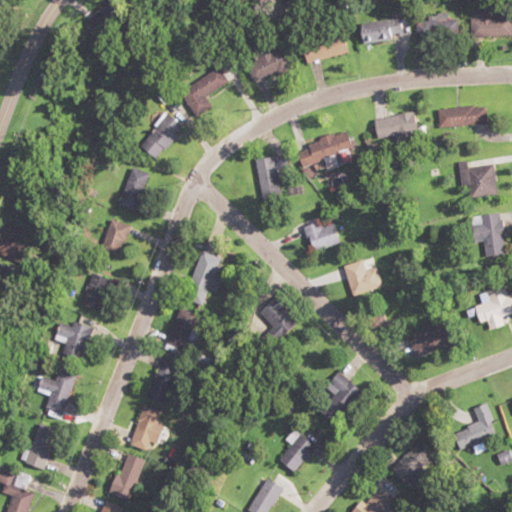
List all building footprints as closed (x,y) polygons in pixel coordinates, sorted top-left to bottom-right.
[(491,11),(478,11),(478,18),(469,18),(469,36),(511,36),(511,17),(491,17),(491,11)] [(416,16),(416,38),(457,38),(457,16),(416,16)] [(400,19),(356,22),(358,43),(401,40),(400,19)] [(347,53),(342,33),(300,42),(304,63),(347,53)] [(292,70),(286,49),(271,53),(268,44),(251,49),(255,62),(246,64),(251,82),(292,70)] [(208,107),(202,98),(226,82),(217,68),(179,94),(194,117),(208,107)] [(438,128),(487,124),(485,105),(436,110),(438,128)] [(416,134),(413,113),(373,119),(376,140),(416,134)] [(139,147),(153,160),(182,127),(168,114),(139,147)] [(332,158),(333,159),(352,152),(345,131),(295,150),(302,169),(332,158)] [(255,160),(261,203),(281,200),(276,168),(283,167),(281,156),(255,160)] [(468,199),(495,195),(491,165),(467,168),(466,162),(457,163),(460,189),(466,188),(468,199)] [(117,203),(134,210),(149,174),(131,167),(117,203)] [(472,243),(482,242),(482,258),(501,257),(498,214),(470,216),(472,243)] [(97,249),(116,258),(130,228),(111,219),(97,249)] [(322,228),(320,221),(301,227),(310,252),(339,243),(333,224),(322,228)] [(220,259),(199,251),(181,299),(200,306),(206,290),(214,293),(219,280),(213,277),(220,259)] [(374,268),(366,272),(361,260),(341,268),(353,296),(381,284),(374,268)] [(0,294),(10,266),(0,262),(0,294)] [(80,306),(101,312),(111,283),(89,276),(80,306)] [(511,293),(507,295),(505,287),(479,293),(482,305),(474,307),(478,324),(485,322),(487,330),(501,327),(498,317),(511,313),(511,293)] [(270,340),(292,326),(276,298),(257,309),(269,330),(265,332),(270,340)] [(195,314),(177,308),(163,349),(180,355),(195,314)] [(370,319),(375,333),(389,329),(384,314),(370,319)] [(60,322),(54,340),(65,344),(61,355),(80,361),(91,329),(72,322),(70,326),(60,322)] [(405,333),(413,355),(443,344),(435,322),(405,333)] [(176,364),(157,360),(147,400),(165,405),(176,364)] [(61,416),(75,375),(58,369),(54,380),(43,376),(33,406),(61,416)] [(361,396),(339,373),(324,387),(346,410),(361,396)] [(472,410),(479,421),(453,436),(463,453),(499,432),(483,404),(472,410)] [(127,445),(144,451),(158,411),(141,405),(127,445)] [(21,463),(40,471),(54,439),(34,430),(21,463)] [(289,473),(314,449),(295,430),(286,439),(291,445),(276,460),(289,473)] [(108,494),(128,502),(144,461),(124,454),(108,494)] [(26,511),(32,494),(9,486),(13,475),(0,470),(0,482),(3,484),(0,493),(10,496),(5,511),(26,511)] [(265,511),(280,489),(265,480),(245,511),(265,511)] [(98,511),(118,511),(120,508),(102,501),(98,511)]
